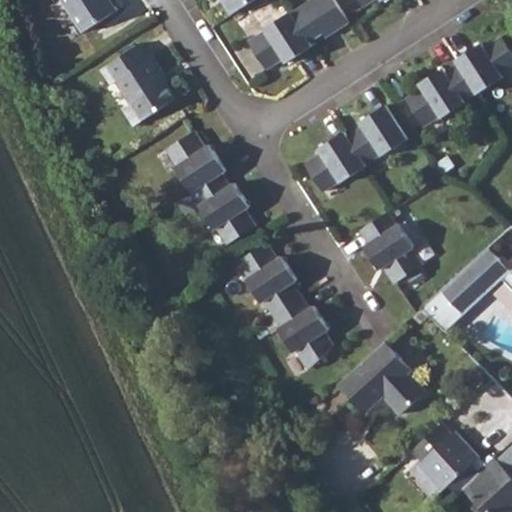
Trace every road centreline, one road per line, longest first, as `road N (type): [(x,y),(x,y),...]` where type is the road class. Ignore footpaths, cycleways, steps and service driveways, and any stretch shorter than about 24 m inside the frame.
road 1 (residential): [(458,0),(252,132)]
road 2 (residential): [(252,132),(371,317)]
road 3 (residential): [(252,132),(167,0)]
